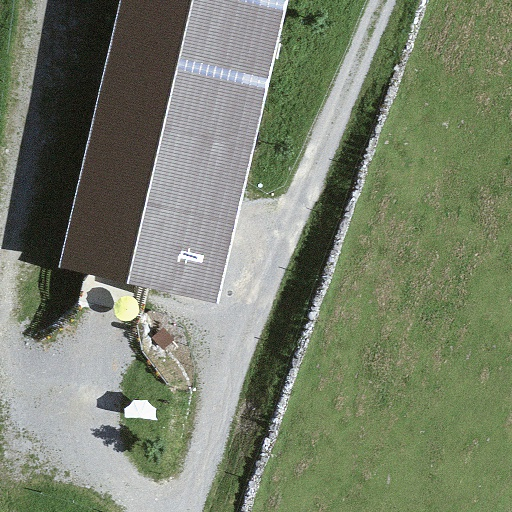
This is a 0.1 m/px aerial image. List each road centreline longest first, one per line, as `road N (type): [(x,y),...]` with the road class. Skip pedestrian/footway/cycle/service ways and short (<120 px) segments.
road 1 (track): [(40,0),(2,361),(100,470),(152,511)]
road 2 (track): [(187,511),(289,216),(381,0)]
